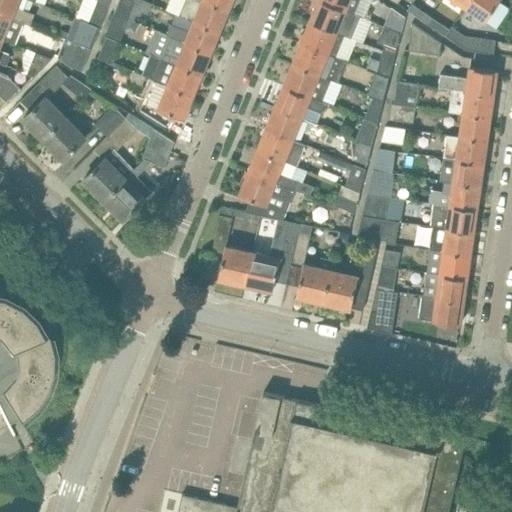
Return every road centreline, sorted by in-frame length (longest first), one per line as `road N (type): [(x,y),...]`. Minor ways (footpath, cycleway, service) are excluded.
road 1 (residential): [(147,297),(488,376)]
road 2 (residential): [(147,297),(270,0)]
road 3 (residential): [(63,511),(147,297)]
road 4 (residential): [(147,297),(0,151)]
road 5 (residential): [(488,376),(511,205)]
